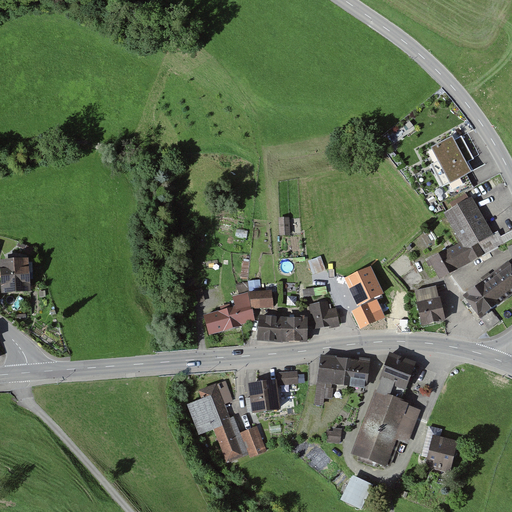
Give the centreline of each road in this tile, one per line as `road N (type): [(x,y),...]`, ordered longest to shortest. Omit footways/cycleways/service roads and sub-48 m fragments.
road 1 (secondary): [(509,364),(443,345),(379,341),(28,372)]
road 2 (tertiary): [(344,0),(437,70),(511,176)]
road 3 (track): [(452,347),(413,446),(388,477),(392,511)]
